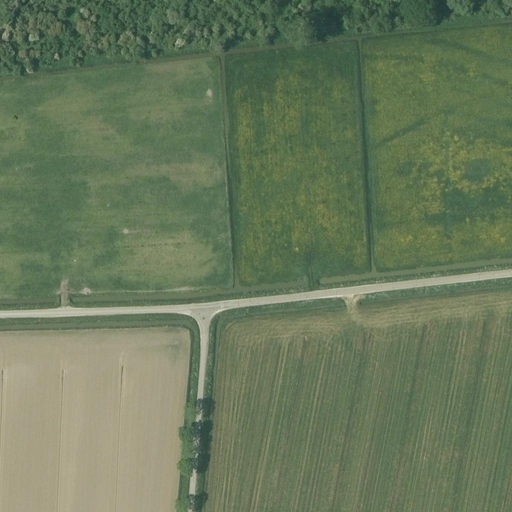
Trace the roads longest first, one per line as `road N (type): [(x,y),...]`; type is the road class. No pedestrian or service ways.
road 1 (unclassified): [(213,314),(511,281)]
road 2 (unclassified): [(0,325),(213,314)]
road 3 (unclassified): [(196,511),(213,314)]
